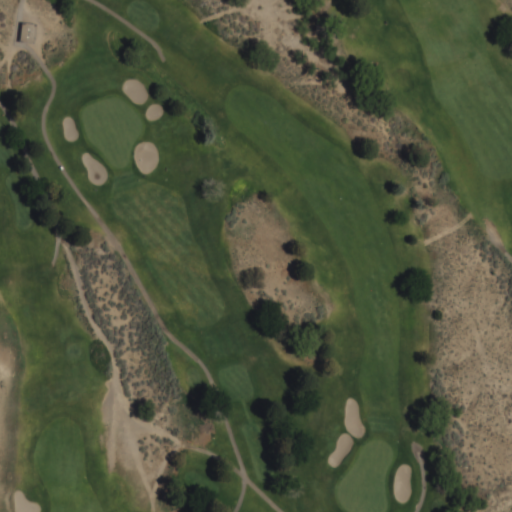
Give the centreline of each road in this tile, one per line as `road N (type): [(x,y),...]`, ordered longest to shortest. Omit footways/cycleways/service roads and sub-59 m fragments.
road 1 (track): [(234,511),(244,477),(205,368),(165,329),(64,174),(43,127),(51,77),(27,45),(15,42),(20,0),(98,4),(153,42),(163,59)]
road 2 (track): [(0,103),(56,219),(52,265)]
